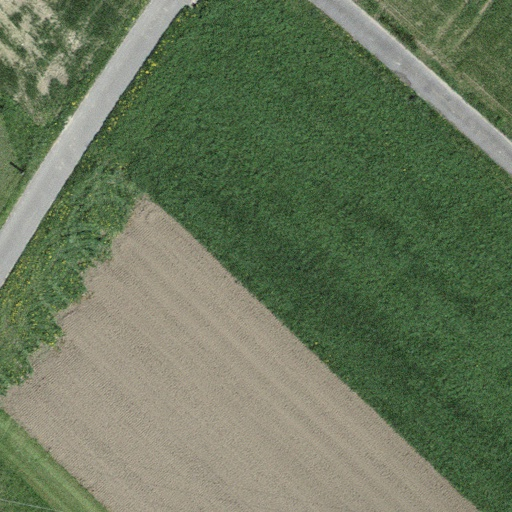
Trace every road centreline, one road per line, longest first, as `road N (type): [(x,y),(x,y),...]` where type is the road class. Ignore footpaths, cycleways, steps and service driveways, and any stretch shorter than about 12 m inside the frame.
road 1 (unclassified): [(200,0),(0,322)]
road 2 (track): [(511,168),(306,0)]
